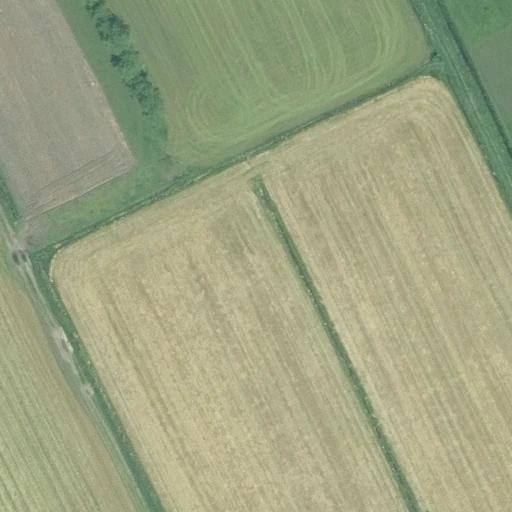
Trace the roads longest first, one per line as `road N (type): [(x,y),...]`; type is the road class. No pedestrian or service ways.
road 1 (track): [(0,211),(146,511)]
road 2 (track): [(420,0),(511,187)]
